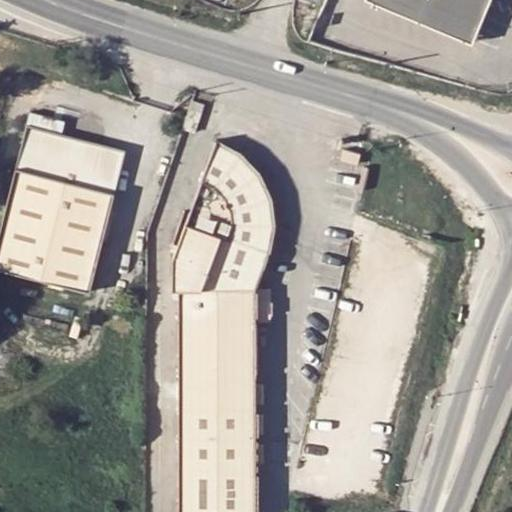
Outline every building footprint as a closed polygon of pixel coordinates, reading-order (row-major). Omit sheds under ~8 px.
[(489,0),(368,0),(473,41),(485,13),(489,0)] [(29,124),(15,167),(112,201),(126,157),(29,124)] [(227,143),(217,139),(172,252),(173,286),(178,286),(177,511),(255,511),(256,283),(271,240),(273,230),(273,220),(273,211),(271,201),(269,192),(267,185),(264,178),(259,171),(254,164),(248,158),(241,152),(234,147),(227,143)] [(360,152),(344,148),(341,159),(357,163),(360,152)] [(0,268),(80,296),(112,201),(15,167),(0,212),(0,268)]
